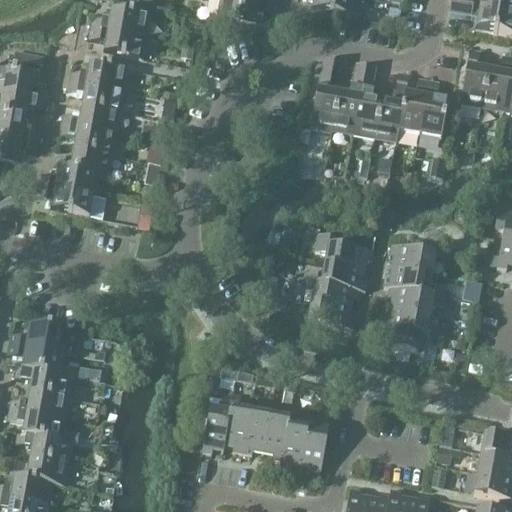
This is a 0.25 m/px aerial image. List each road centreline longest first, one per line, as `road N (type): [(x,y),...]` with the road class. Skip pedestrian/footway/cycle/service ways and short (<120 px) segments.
road 1 (residential): [(178,269),(229,120),(303,53),(423,70),(437,0)]
road 2 (residential): [(200,511),(201,497),(327,511),(349,375)]
road 3 (residential): [(349,375),(251,344),(178,269)]
road 4 (residential): [(178,269),(62,261),(0,240)]
road 5 (residential): [(511,412),(349,375)]
